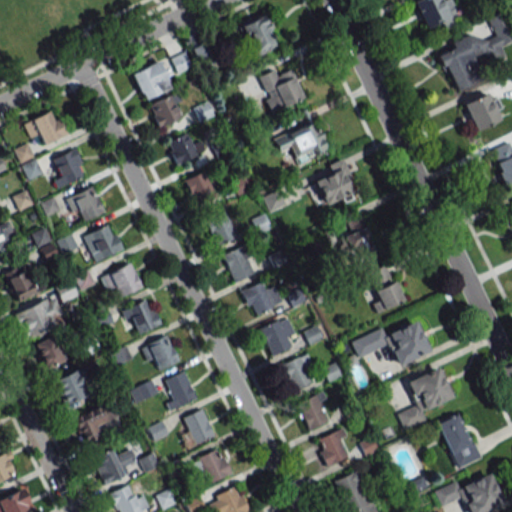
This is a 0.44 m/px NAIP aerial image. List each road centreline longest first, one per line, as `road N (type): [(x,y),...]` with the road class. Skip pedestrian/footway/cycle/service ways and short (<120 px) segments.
road 1 (residential): [(296,511),(79,66)]
road 2 (residential): [(511,376),(329,0)]
road 3 (residential): [(0,104),(213,0)]
road 4 (residential): [(0,365),(70,511)]
